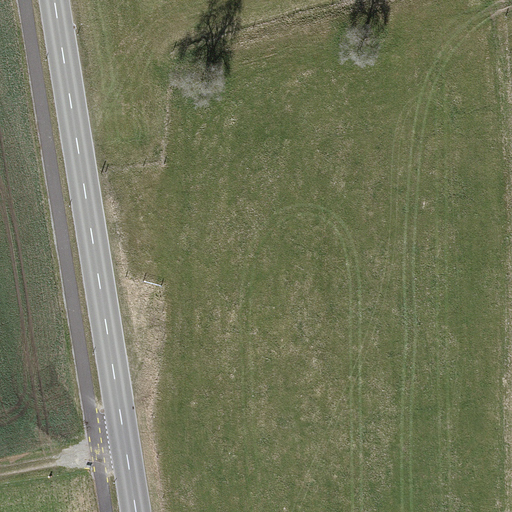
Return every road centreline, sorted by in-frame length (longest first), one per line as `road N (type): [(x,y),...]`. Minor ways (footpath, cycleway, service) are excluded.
road 1 (secondary): [(136,511),(55,0)]
road 2 (track): [(126,448),(0,471)]
